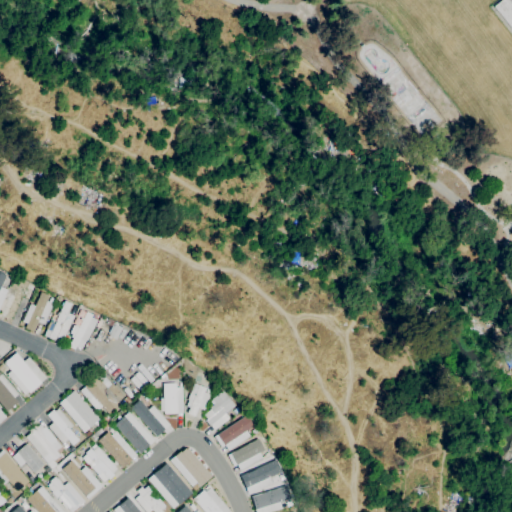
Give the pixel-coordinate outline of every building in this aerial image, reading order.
[(498,0),(492,5),(511,29),(511,28),(511,6),(507,0),(498,0)] [(0,307),(0,272),(6,275),(1,287),(8,290),(0,307)] [(19,323),(12,320),(12,321),(5,318),(5,317),(1,315),(4,306),(5,307),(9,299),(8,299),(10,293),(15,296),(21,282),(28,285),(21,299),(28,302),(19,323)] [(33,332),(25,328),(27,324),(22,321),(30,304),(35,306),(41,292),(49,296),(46,301),(53,304),(44,324),(38,321),(33,332)] [(55,340),(44,336),(47,329),(46,329),(50,322),(54,324),(65,301),(72,304),(68,313),(74,316),(63,340),(57,337),(55,340)] [(74,349),(68,346),(74,335),(69,333),(73,325),(78,327),(86,312),(92,315),(91,318),(97,321),(87,341),(80,338),(74,349)] [(116,339),(109,335),(115,324),(122,328),(116,339)] [(24,394),(7,374),(11,371),(4,363),(16,353),(23,362),(28,357),(46,378),(41,382),(41,383),(29,393),(28,391),(24,394)] [(7,411),(0,402),(0,372),(18,394),(14,398),(17,402),(7,411)] [(108,414),(102,406),(96,410),(80,391),(85,387),(84,386),(96,376),(97,377),(102,373),(111,384),(112,384),(123,397),(115,403),(117,405),(115,406),(116,408),(108,414)] [(164,414),(164,411),(160,411),(160,398),(163,398),(163,384),(176,383),(176,388),(182,387),(183,413),(164,414)] [(194,416),(187,413),(190,407),(186,406),(189,400),(187,399),(194,383),(206,388),(204,393),(205,393),(206,392),(211,394),(204,410),(198,408),(194,416)] [(84,432),(59,403),(74,390),(80,397),(81,396),(84,399),(83,401),(99,419),(84,432)] [(214,430),(210,425),(210,426),(206,421),(208,420),(204,415),(211,409),(210,408),(212,405),(210,402),(212,400),(211,399),(222,391),(230,401),(231,401),(235,405),(225,413),(229,418),(214,430)] [(127,404),(123,400),(127,396),(131,401),(127,404)] [(156,437),(130,407),(139,399),(148,410),(152,406),(169,425),(156,437)] [(72,445),(67,439),(62,444),(48,427),(53,423),(47,415),(53,410),(54,412),(58,409),(72,426),(69,429),(79,440),(72,445)] [(140,453),(114,425),(128,412),(154,441),(140,453)] [(228,451),(225,445),(221,447),(214,437),(246,415),(253,426),(246,431),(249,436),(228,451)] [(52,469),(25,437),(31,433),(29,430),(34,426),(36,428),(40,425),(43,428),(44,427),(61,446),(56,451),(59,455),(53,460),(55,463),(54,464),(55,466),(52,469)] [(122,468),(98,440),(107,432),(110,435),(112,434),(109,430),(112,427),(136,456),(122,468)] [(240,471),(237,465),(234,467),(228,455),(258,439),(264,450),(260,453),(262,458),(240,471)] [(34,473),(25,462),(19,467),(11,457),(17,452),(16,452),(26,444),(27,445),(28,445),(41,461),(44,465),(34,473)] [(103,482),(97,475),(91,468),(91,469),(82,458),(86,454),(85,453),(90,448),(92,451),(94,450),(91,447),(95,444),(97,447),(117,469),(112,473),(114,475),(108,480),(107,478),(103,482)] [(188,449),(212,477),(200,487),(196,483),(191,487),(169,461),(180,451),(181,452),(185,449),(188,449)] [(17,491),(8,481),(3,485),(0,481),(0,451),(2,450),(28,482),(17,491)] [(248,495),(245,488),(240,476),(276,460),(281,472),(269,477),(272,484),(248,495)] [(87,499),(61,469),(71,461),(80,471),(85,467),(102,486),(87,499)] [(172,509),(147,479),(166,463),(192,493),(178,505),(177,504),(172,509)] [(72,511),(70,511),(58,497),(56,499),(51,493),(52,491),(47,486),(51,483),(49,481),(54,477),(62,486),(67,482),(84,501),(72,511)] [(204,511),(193,499),(203,490),(205,492),(207,491),(205,489),(209,485),(211,488),(211,489),(231,511),(204,511)] [(36,511),(26,499),(36,490),(41,486),(62,511),(36,511)] [(153,511),(152,510),(149,511),(145,511),(135,499),(140,495),(136,491),(141,487),(143,489),(148,486),(151,490),(150,491),(158,500),(159,499),(165,506),(161,510),(162,511),(153,511)] [(269,511),(255,511),(251,497),(286,486),(290,498),(279,502),(281,508),(269,511)] [(114,511),(113,510),(128,497),(140,511),(114,511)]
